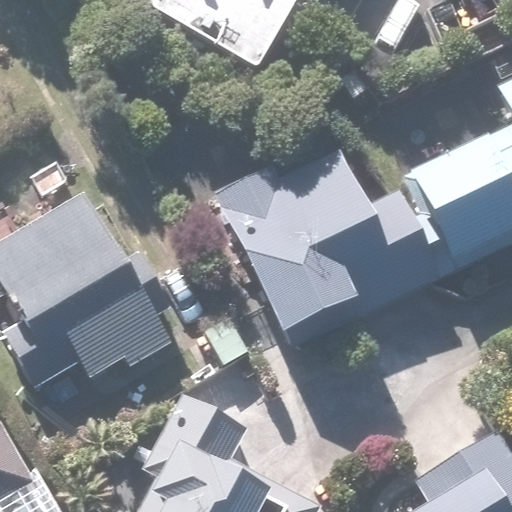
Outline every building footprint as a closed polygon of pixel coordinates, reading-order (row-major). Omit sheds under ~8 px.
[(291,0),(91,0),(242,86),(291,0)] [(511,51),(479,67),(510,135),(399,187),(404,199),(370,214),(333,134),(205,193),(278,351),(352,317),(357,326),(511,254),(511,51)] [(0,251),(0,351),(29,400),(68,377),(77,392),(113,371),(119,381),(159,358),(71,209),(0,251)] [(295,511),(218,471),(235,440),(168,404),(151,436),(110,511),(295,511)] [(511,511),(511,443),(496,451),(489,439),(402,489),(415,511),(412,511),(511,511)] [(0,511),(0,510),(25,497),(0,454),(0,511)]
